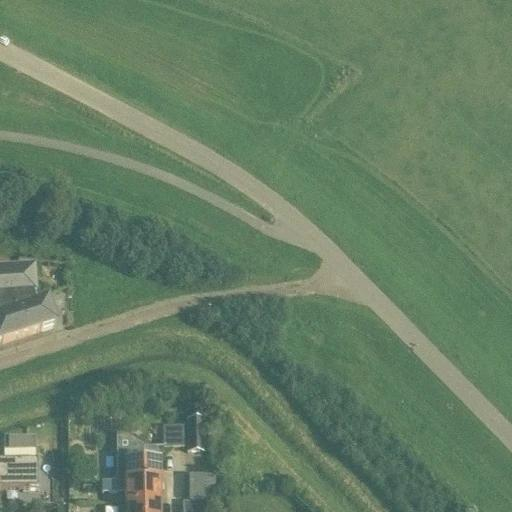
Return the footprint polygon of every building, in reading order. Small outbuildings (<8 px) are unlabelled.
[(46,304),(34,308),(32,300),(33,300),(32,275),(0,276),(0,345),(54,328),(46,304)] [(186,422),(186,455),(204,455),(203,421),(186,422)] [(173,428),(173,450),(184,450),(183,427),(173,428)] [(35,452),(35,440),(7,439),(7,452),(35,452)] [(142,483),(159,483),(159,455),(142,455),(142,452),(116,453),(116,482),(116,488),(139,487),(142,483)] [(0,490),(36,491),(36,463),(0,462),(0,490)] [(159,483),(142,483),(139,487),(116,488),(117,495),(125,494),(125,510),(117,511),(160,509),(160,504),(159,504),(159,483)] [(194,503),(182,503),(182,508),(206,507),(205,492),(193,493),(194,503)]
